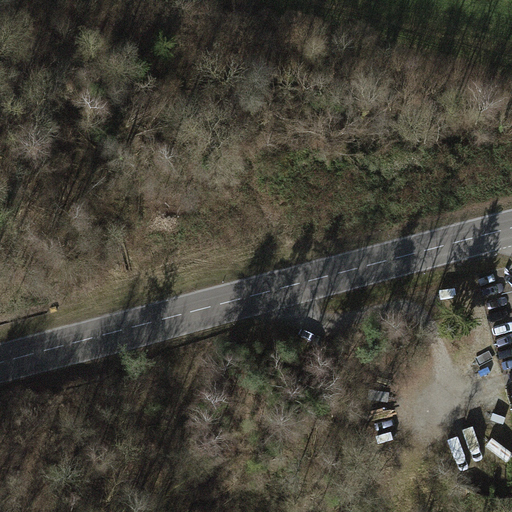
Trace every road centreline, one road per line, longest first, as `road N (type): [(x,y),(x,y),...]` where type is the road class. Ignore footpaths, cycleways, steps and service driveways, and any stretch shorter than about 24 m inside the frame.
road 1 (primary): [(0,362),(511,227)]
road 2 (track): [(427,433),(443,400),(427,317),(394,305),(322,326),(288,321),(265,292)]
road 3 (track): [(288,321),(216,352),(190,386),(183,425),(224,511)]
road 4 (track): [(190,386),(149,381),(98,393),(58,422),(12,508)]
